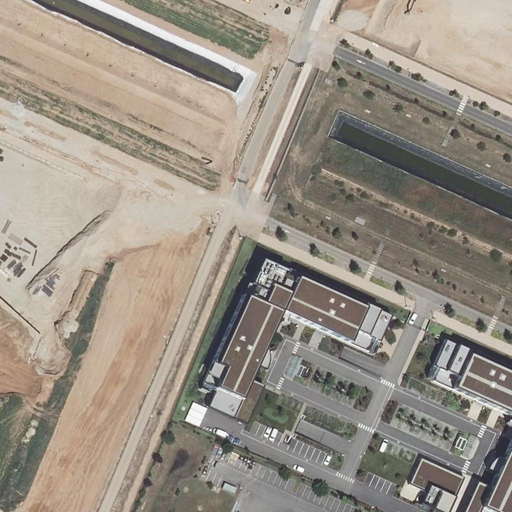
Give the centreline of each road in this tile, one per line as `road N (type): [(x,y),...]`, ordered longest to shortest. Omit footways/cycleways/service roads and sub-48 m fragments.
road 1 (unclassified): [(235,200),(103,511)]
road 2 (unclassified): [(235,200),(511,331)]
road 3 (unclassified): [(0,94),(235,200)]
road 4 (unclassified): [(511,126),(302,30)]
road 5 (unclassified): [(302,30),(235,200)]
